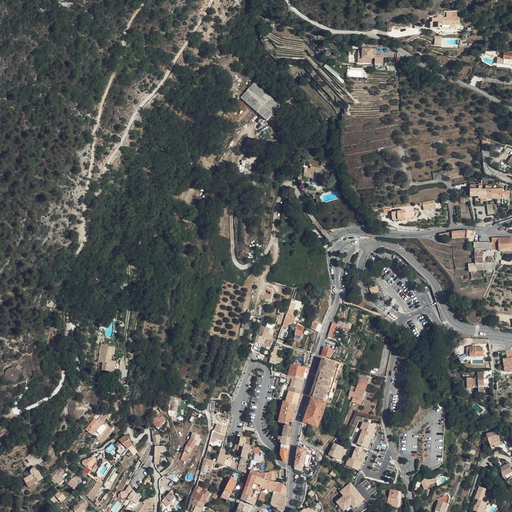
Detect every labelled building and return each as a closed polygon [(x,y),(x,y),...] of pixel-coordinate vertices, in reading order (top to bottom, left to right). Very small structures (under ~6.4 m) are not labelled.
[(442,17),(442,15),(437,15),(437,17),(432,17),(432,21),(432,22),(430,22),(430,28),(440,28),(440,30),(451,30),(451,28),(455,28),(455,25),(460,25),(460,17),(442,17)] [(358,51),(358,64),(363,64),(363,60),(371,60),(371,59),(374,59),(374,65),(382,65),(382,56),(374,56),(374,50),(361,50),(358,51)] [(511,53),(504,53),(504,58),(498,57),(497,64),(511,65),(511,53)] [(278,105),(252,83),(240,97),(266,119),(278,105)] [(317,179),(320,168),(311,166),(310,171),(305,170),(304,176),(317,179)] [(327,170),(320,168),(317,179),(319,180),(324,182),(327,170)] [(486,198),(485,189),(482,189),(481,186),(479,187),(471,189),(470,189),(470,195),(470,196),(475,196),(475,201),(486,201),(486,198)] [(485,189),(486,198),(492,198),(503,199),(509,199),(509,193),(503,192),(503,189),(498,189),(494,189),(491,189),(491,187),(488,186),(485,186),(485,189)] [(436,208),(434,200),(422,202),(423,210),(436,208)] [(417,214),(416,210),(405,212),(405,210),(397,211),(397,212),(391,212),(392,220),(403,219),(403,220),(413,219),(417,214)] [(466,237),(467,230),(452,232),(439,234),(440,239),(452,238),(466,237)] [(511,238),(498,238),(499,249),(499,250),(511,250),(511,238)] [(474,248),(475,263),(475,264),(476,271),(483,270),(482,263),(483,248),(492,249),(492,242),(478,242),(474,242),(474,248)] [(495,269),(495,262),(482,263),(483,270),(495,269)] [(475,264),(475,263),(468,264),(468,267),(469,272),(476,271),(475,264)] [(60,299),(54,299),(51,312),(55,316),(59,310),(60,299)] [(289,307),(287,313),(282,327),(287,328),(289,324),(293,325),(293,323),(294,321),(294,320),(293,320),(294,316),(293,316),(295,309),(289,307)] [(318,323),(313,320),(310,328),(316,330),(320,332),(323,325),(318,323)] [(350,328),(342,326),(333,323),(332,322),(331,327),(330,330),(328,335),(332,337),(336,327),(338,328),(338,327),(349,331),(350,328)] [(269,328),(261,325),(257,335),(266,338),(270,339),(271,335),(268,333),(269,328)] [(303,327),(298,325),(294,337),(298,338),(300,339),(303,327)] [(263,344),(266,338),(257,335),(255,341),(263,344)] [(270,339),(266,338),(263,344),(266,345),(271,347),(273,341),(271,340),(270,339)] [(384,343),(377,341),(370,372),(378,374),(386,376),(392,345),(384,343)] [(114,374),(115,367),(116,361),(111,360),(112,354),(111,354),(112,346),(108,346),(109,345),(102,343),(99,353),(100,353),(98,362),(103,363),(102,370),(109,371),(108,374),(114,375),(114,374)] [(483,356),(483,347),(475,347),(475,348),(470,348),(470,347),(467,347),(467,356),(483,356)] [(511,350),(511,351),(511,350),(505,351),(506,355),(508,355),(508,358),(507,358),(503,359),(504,371),(511,370),(511,350)] [(324,359),(322,358),(310,396),(312,397),(314,390),(314,389),(317,381),(318,379),(320,373),(320,372),(323,364),(324,359)] [(340,364),(324,359),(323,364),(320,372),(320,373),(318,379),(317,381),(314,389),(314,390),(312,397),(321,400),(327,402),(340,364)] [(21,367),(18,364),(15,368),(14,367),(13,367),(11,367),(10,367),(9,368),(8,368),(7,369),(6,370),(5,371),(5,372),(5,373),(4,375),(5,376),(5,377),(5,378),(6,379),(7,380),(8,381),(9,382),(10,382),(12,382),(13,382),(14,382),(15,382),(16,381),(18,380),(19,379),(19,377),(20,376),(20,375),(20,374),(19,373),(19,371),(21,367)] [(291,364),(288,376),(293,377),(295,378),(295,377),(296,375),(302,377),(306,367),(291,364)] [(484,391),(484,377),(478,377),(466,378),(467,381),(467,387),(467,388),(473,388),(473,387),(478,387),(478,388),(478,391),(484,391)] [(369,381),(359,378),(356,387),(355,392),(350,390),(348,396),(348,398),(348,399),(352,400),(351,402),(361,405),(369,381)] [(303,383),(292,380),(291,385),(290,386),(301,389),(303,385),(303,383)] [(301,389),(290,386),(288,396),(286,402),(297,405),(299,397),(301,389)] [(176,398),(169,395),(166,402),(174,405),(176,398)] [(78,398),(77,398),(76,398),(75,398),(74,398),(73,398),(72,399),(71,399),(71,400),(70,400),(69,401),(68,402),(68,403),(67,405),(67,406),(67,407),(67,408),(67,409),(68,411),(68,412),(69,413),(70,413),(70,414),(71,414),(72,415),(73,415),(74,416),(76,416),(77,416),(78,416),(79,415),(80,415),(81,414),(82,413),(83,412),(84,412),(84,411),(88,411),(88,408),(85,407),(85,406),(85,405),(85,404),(84,403),(84,402),(83,401),(82,400),(81,399),(80,399),(79,398),(78,398)] [(318,426),(323,412),(315,407),(318,402),(317,403),(315,403),(314,402),(313,400),(313,399),(311,398),(308,407),(308,409),(307,412),(303,421),(318,426)] [(312,398),(311,398),(313,399),(313,400),(314,402),(315,403),(317,403),(318,402),(315,407),(323,412),(326,403),(321,401),(312,398)] [(290,421),(292,422),(297,405),(286,402),(283,401),(278,422),(286,424),(290,421)] [(158,412),(155,410),(151,417),(149,420),(158,427),(161,424),(162,424),(165,420),(156,414),(158,412)] [(110,417),(105,414),(103,417),(101,415),(100,418),(98,420),(97,420),(88,432),(93,434),(96,430),(96,431),(100,426),(102,426),(106,418),(108,420),(110,417)] [(282,436),(290,437),(292,426),(292,422),(290,421),(286,424),(285,425),(284,426),(282,436)] [(364,421),(355,444),(368,448),(376,426),(364,421)] [(227,428),(217,424),(214,431),(225,435),(226,433),(227,428)] [(112,429),(108,425),(101,434),(97,439),(101,442),(107,436),(112,429)] [(213,431),(211,435),(224,439),(225,435),(214,431),(213,431)] [(500,439),(498,431),(493,432),(486,434),(490,446),(491,449),(500,449),(501,446),(500,439)] [(200,435),(193,432),(191,437),(186,445),(185,450),(180,460),(186,462),(190,454),(192,449),(198,441),(199,438),(200,435)] [(132,444),(126,435),(119,440),(115,445),(119,448),(124,453),(125,453),(132,444)] [(281,442),(281,444),(289,446),(290,437),(282,436),(279,436),(278,442),(281,442)] [(237,450),(242,451),(244,444),(246,438),(241,437),(237,450)] [(201,439),(199,438),(198,441),(192,449),(190,454),(186,462),(189,464),(197,448),(201,440),(201,439)] [(333,443),(328,455),(341,461),(346,448),(333,443)] [(244,444),(242,451),(241,457),(246,458),(247,453),(250,445),(244,444)] [(155,457),(160,457),(160,456),(161,451),(165,452),(165,447),(157,446),(155,446),(155,457)] [(259,453),(261,448),(254,446),(252,453),(259,455),(259,453)] [(347,466),(360,470),(367,451),(354,446),(347,466)] [(307,450),(298,447),(294,466),(302,468),(303,464),(308,466),(311,455),(306,454),(307,450)] [(286,462),(288,449),(281,448),(280,454),(283,461),(286,462)] [(476,451),(471,449),(465,463),(471,464),(476,451)] [(224,465),(226,459),(227,456),(219,453),(217,462),(224,465)] [(94,457),(84,460),(83,461),(83,462),(83,463),(83,464),(88,467),(89,467),(90,467),(91,466),(96,460),(96,459),(96,458),(95,457),(94,457)] [(205,458),(203,464),(201,471),(205,473),(207,473),(209,466),(212,467),(214,461),(205,458)] [(226,459),(224,465),(226,466),(234,469),(236,463),(232,461),(226,459)] [(507,463),(499,466),(502,473),(510,470),(507,463)] [(245,467),(239,465),(238,469),(246,473),(246,469),(245,467)] [(35,468),(34,468),(33,468),(32,468),(32,469),(31,469),(31,471),(30,469),(24,473),(27,477),(24,479),(29,487),(43,478),(38,470),(37,471),(36,470),(36,469),(35,468)] [(64,472),(60,468),(52,478),(56,482),(64,472)] [(251,470),(249,473),(265,479),(266,473),(262,472),(262,473),(261,473),(251,470)] [(339,474),(333,470),(329,474),(336,478),(339,474)] [(266,473),(265,479),(263,486),(261,492),(258,501),(264,503),(267,494),(264,493),(265,490),(265,488),(274,491),(277,482),(272,481),(272,472),(266,473)] [(263,486),(265,479),(249,473),(245,486),(259,491),(261,492),(263,486)] [(76,474),(72,479),(76,483),(80,478),(76,474)] [(225,489),(220,497),(227,500),(232,492),(237,482),(236,481),(237,478),(232,476),(228,482),(225,489)] [(435,481),(434,478),(429,479),(428,480),(424,479),(421,482),(424,489),(425,488),(426,488),(426,486),(429,484),(435,481)] [(78,485),(76,483),(72,479),(68,484),(74,489),(78,485)] [(96,481),(86,495),(92,501),(96,496),(100,488),(99,488),(102,484),(96,481)] [(274,491),(273,493),(270,505),(275,508),(275,506),(280,509),(284,511),(285,506),(286,496),(286,488),(283,484),(277,482),(274,491)] [(335,501),(343,511),(351,505),(354,509),(365,500),(351,482),(339,491),(343,496),(335,501)] [(129,496),(133,490),(130,485),(124,493),(129,496)] [(195,499),(204,503),(210,492),(197,485),(191,497),(195,499)] [(256,499),(259,491),(245,486),(243,493),(256,499)] [(486,489),(479,486),(475,499),(478,500),(476,505),(475,505),(473,510),(477,511),(476,511),(483,511),(487,503),(488,503),(491,495),(485,493),(486,489)] [(399,491),(390,489),(387,504),(389,504),(389,505),(397,507),(399,499),(397,499),(399,491)] [(128,497),(132,500),(136,495),(137,493),(133,490),(129,496),(128,497)] [(171,491),(169,493),(166,495),(160,502),(160,504),(160,508),(164,502),(167,507),(172,502),(171,501),(176,497),(174,495),(171,491)] [(55,495),(59,499),(60,500),(62,503),(63,502),(67,498),(63,494),(60,494),(59,492),(55,495)] [(256,499),(243,493),(241,499),(254,505),(256,499)] [(59,499),(55,495),(50,499),(55,503),(59,499)] [(127,507),(132,511),(140,499),(136,495),(132,500),(127,507)] [(155,502),(155,496),(142,500),(144,504),(140,502),(134,510),(136,511),(145,511),(148,508),(146,506),(152,503),(155,502)] [(128,497),(128,498),(123,504),(127,507),(132,500),(128,497)] [(200,511),(204,503),(195,499),(191,497),(187,510),(192,511),(200,511)] [(84,499),(79,504),(82,508),(87,503),(84,499)] [(444,511),(447,503),(439,500),(434,511),(444,511)] [(238,509),(244,511),(249,511),(251,508),(240,503),(238,509)]
